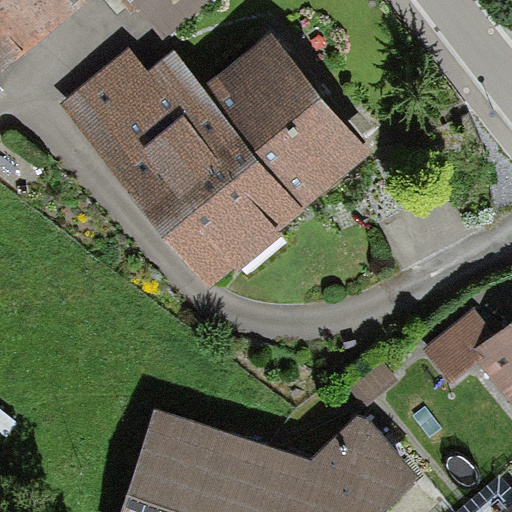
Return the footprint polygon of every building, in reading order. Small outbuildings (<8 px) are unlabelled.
[(0,0),(0,68),(80,0),(0,0)] [(134,49),(63,104),(210,288),(235,268),(240,275),(288,237),(283,231),(377,157),(273,27),(202,84),(176,51),(151,71),(134,49)] [(478,365),(511,406),(511,327),(505,333),(479,302),(420,349),(451,387),(478,365)] [(314,460),(156,413),(123,511),(384,511),(419,477),(362,415),(314,460)] [(511,511),(511,508),(498,494),(477,511),(511,511)]
